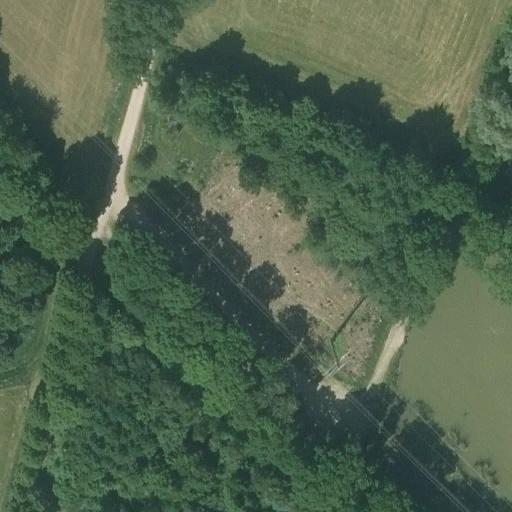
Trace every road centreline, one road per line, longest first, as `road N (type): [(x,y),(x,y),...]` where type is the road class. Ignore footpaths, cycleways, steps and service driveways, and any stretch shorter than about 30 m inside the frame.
road 1 (track): [(108,190),(290,370)]
road 2 (track): [(90,254),(0,169)]
